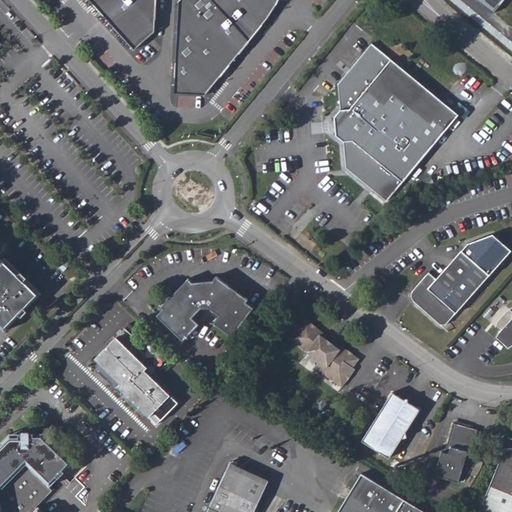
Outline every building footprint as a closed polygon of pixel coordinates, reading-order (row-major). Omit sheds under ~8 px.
[(93,0),(137,49),(155,33),(156,0),(93,0)] [(180,0),(179,1),(174,90),(205,92),(268,19),(276,6),(279,0),(180,0)] [(511,0),(473,0),(500,22),(511,6),(511,0)] [(388,202),(460,114),(373,43),(340,84),(342,111),(335,119),(337,137),(345,143),(345,144),(348,169),(388,202)] [(447,325),(511,253),(494,236),(468,246),(438,279),(430,272),(412,292),(411,297),(413,301),(441,325),(447,325)] [(55,264),(64,272),(71,265),(63,256),(55,264)] [(0,328),(4,333),(40,296),(3,260),(0,262),(0,328)] [(184,343),(200,327),(193,320),(202,310),(204,312),(208,311),(209,310),(220,318),(215,326),(233,339),(255,310),(248,305),(249,302),(218,279),(215,283),(193,285),(190,282),(163,310),(165,311),(158,318),(184,343)] [(511,306),(511,307),(502,315),(497,325),(502,329),(496,337),(508,348),(511,345),(511,306)] [(316,369),(343,390),(356,372),(354,371),(360,362),(349,355),(339,347),(334,348),(326,342),(327,338),(305,322),(291,342),(320,363),(316,369)] [(143,348),(125,330),(96,360),(101,365),(95,371),(122,397),(125,395),(151,420),(172,397),(141,367),(148,360),(140,351),(143,348)] [(392,396),(361,444),(389,463),(401,443),(407,441),(406,436),(420,413),(409,407),(408,402),(404,403),(392,396)] [(35,511),(29,505),(30,504),(28,503),(45,486),(40,481),(42,480),(40,478),(60,458),(34,432),(26,433),(26,428),(23,428),(23,426),(21,424),(16,424),(15,426),(14,427),(12,427),(11,433),(4,433),(0,436),(0,511),(35,511)] [(457,488),(465,464),(469,465),(478,435),(454,427),(446,455),(445,458),(441,457),(433,480),(457,488)] [(511,511),(511,446),(505,448),(479,511),(480,511),(511,511)] [(251,511),(266,480),(227,463),(204,511),(251,511)] [(423,511),(361,472),(334,511),(423,511)]
